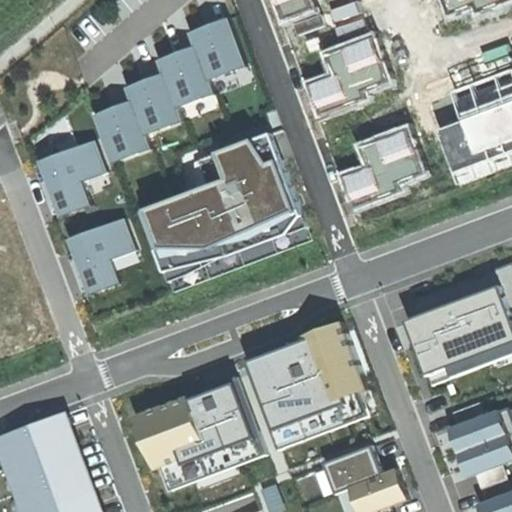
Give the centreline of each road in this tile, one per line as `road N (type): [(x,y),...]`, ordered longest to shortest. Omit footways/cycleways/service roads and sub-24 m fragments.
road 1 (residential): [(249,0),(355,280)]
road 2 (residential): [(91,378),(355,280)]
road 3 (residential): [(91,378),(0,142)]
road 4 (residential): [(355,280),(441,511)]
road 5 (residential): [(355,280),(511,221)]
road 6 (residential): [(139,511),(91,378)]
